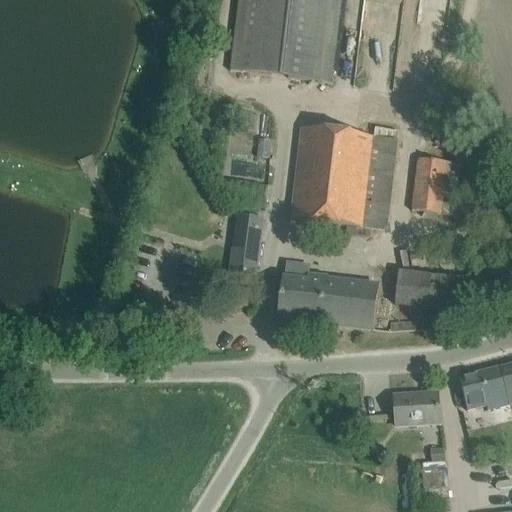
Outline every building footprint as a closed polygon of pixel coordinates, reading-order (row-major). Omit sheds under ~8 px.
[(239,0),(230,71),(331,84),(341,0),(239,0)] [(182,114),(175,112),(171,125),(179,128),(182,114)] [(291,220),(361,229),(372,138),(302,129),(291,220)] [(457,165),(418,160),(412,212),(453,217),(457,165)] [(224,178),(221,198),(265,204),(267,184),(224,178)] [(230,273),(239,274),(259,277),(266,220),(236,217),(230,273)] [(399,273),(397,286),(395,306),(459,313),(463,281),(399,273)] [(321,325),(372,331),(378,287),(327,281),(327,279),(309,276),(308,282),(284,279),(279,317),(321,322),(321,325)] [(511,366),(459,379),(467,411),(486,407),(487,411),(511,405),(511,366)] [(394,397),(396,428),(439,425),(438,395),(394,397)] [(445,450),(431,450),(431,465),(445,465),(445,450)] [(511,511),(510,496),(467,500),(468,511),(511,511)]
